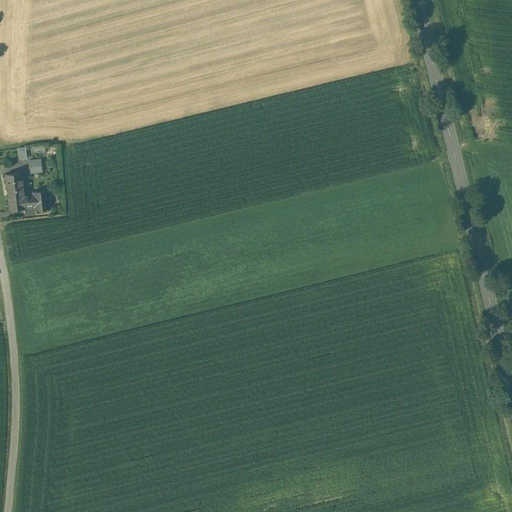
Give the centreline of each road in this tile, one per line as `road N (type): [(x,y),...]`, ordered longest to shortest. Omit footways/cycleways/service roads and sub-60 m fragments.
road 1 (secondary): [(416,0),(511,395)]
road 2 (unclassified): [(8,511),(15,399),(0,260)]
